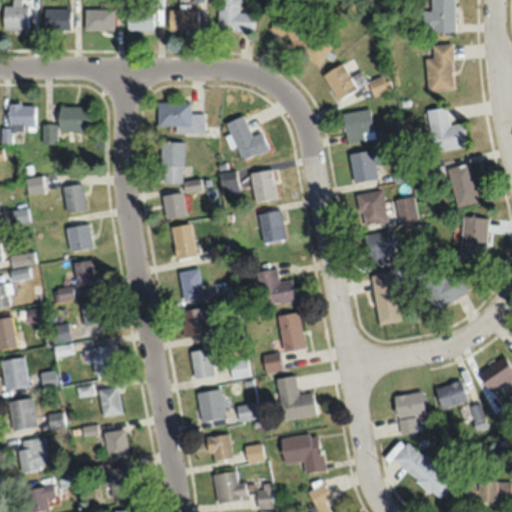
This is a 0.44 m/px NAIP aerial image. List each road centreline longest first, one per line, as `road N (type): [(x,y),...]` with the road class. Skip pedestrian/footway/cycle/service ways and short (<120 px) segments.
road 1 (residential): [(354,370),(442,353),(495,317),(511,279),(493,0)]
road 2 (residential): [(174,511),(123,185),(124,77)]
road 3 (residential): [(380,508),(304,139),(269,91)]
road 4 (residential): [(0,73),(233,79),(269,91)]
